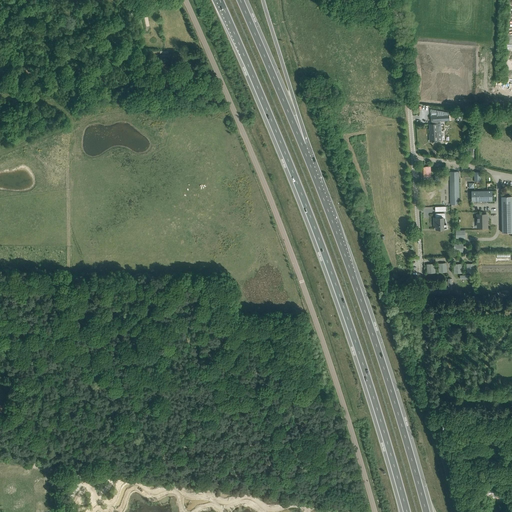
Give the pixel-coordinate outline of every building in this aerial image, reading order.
[(437,116),(431,116),(431,121),(432,121),(433,124),(440,124),(440,120),(449,120),(449,115),(448,115),(448,112),(437,110),(437,116)] [(432,124),(430,124),(431,141),(433,141),(433,142),(434,142),(434,141),(439,141),(438,131),(441,130),(440,124),(433,124),(432,124)] [(431,176),(431,166),(421,167),(421,176),(431,176)] [(450,172),(450,177),(451,204),(459,204),(459,172),(450,172)] [(492,190),(472,191),(472,201),(492,201),(492,190)] [(502,197),(502,202),(502,232),(511,232),(511,228),(511,218),(511,211),(511,201),(511,196),(502,197)] [(445,213),(435,213),(435,218),(434,218),(434,226),(436,226),(436,229),(441,229),(441,228),(442,228),(443,230),(448,229),(447,225),(444,225),(443,218),(446,218),(445,213)] [(487,227),(487,214),(477,214),(478,226),(483,226),(483,227),(487,227)] [(465,230),(456,230),(456,238),(465,238),(465,230)] [(463,243),(454,243),(454,252),(463,252),(463,243)] [(435,263),(426,264),(427,273),(436,273),(435,263)] [(438,263),(439,272),(447,272),(447,263),(438,263)] [(475,263),(466,263),(466,273),(475,273),(475,263)] [(454,264),(454,273),(462,273),(462,264),(454,264)]
